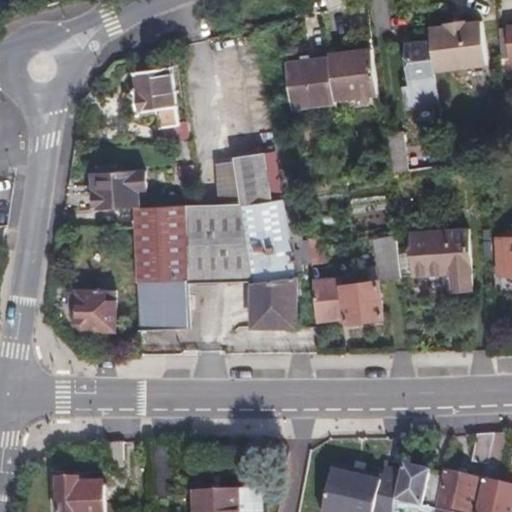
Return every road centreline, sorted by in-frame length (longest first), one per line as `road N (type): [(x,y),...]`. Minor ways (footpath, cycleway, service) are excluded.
road 1 (secondary): [(5,394),(511,388)]
road 2 (unclassified): [(50,101),(5,394)]
